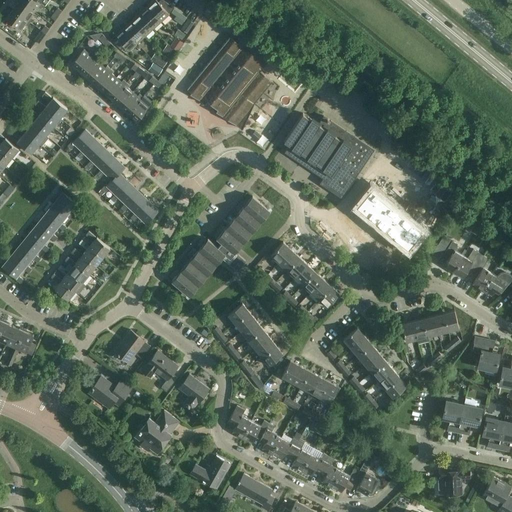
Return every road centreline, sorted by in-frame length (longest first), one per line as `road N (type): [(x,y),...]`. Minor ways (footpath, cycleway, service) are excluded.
road 1 (residential): [(342,510),(223,446),(218,376),(128,305)]
road 2 (residential): [(363,289),(302,232),(295,196),(243,157),(234,155),(192,189)]
road 3 (residential): [(192,189),(35,62)]
road 4 (residential): [(342,510),(376,504),(437,449),(511,465)]
road 5 (residential): [(511,332),(440,287),(381,298),(363,289)]
road 6 (tertiary): [(132,511),(99,472),(33,422)]
road 7 (residential): [(192,189),(128,305)]
road 8 (primary): [(511,84),(410,0)]
road 9 (residential): [(345,382),(311,345),(363,289)]
